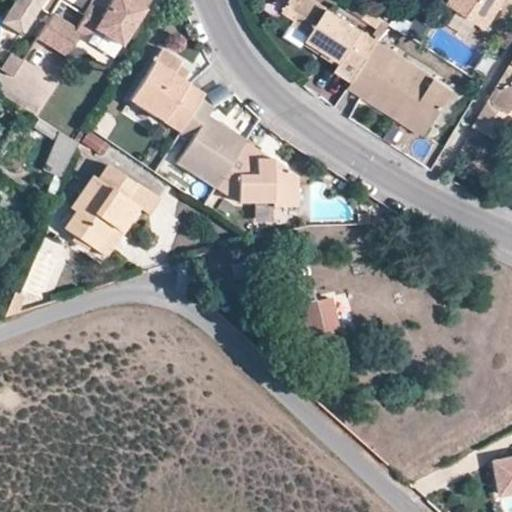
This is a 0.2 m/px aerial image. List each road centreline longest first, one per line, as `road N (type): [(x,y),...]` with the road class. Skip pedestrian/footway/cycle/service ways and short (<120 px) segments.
road 1 (unclassified): [(0,334),(109,294),(166,297),(192,309),(413,511)]
road 2 (residential): [(210,0),(236,57),(281,106),(417,193),(511,236)]
